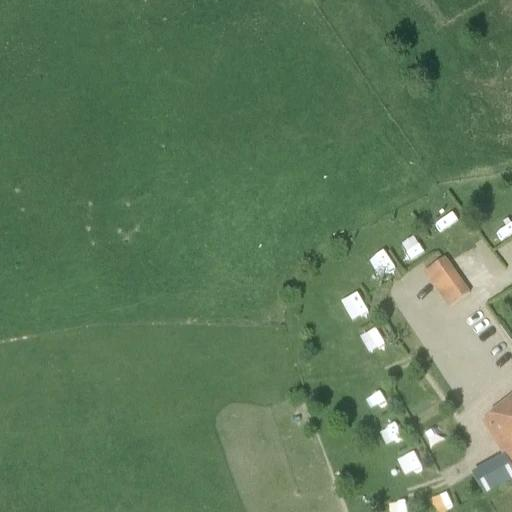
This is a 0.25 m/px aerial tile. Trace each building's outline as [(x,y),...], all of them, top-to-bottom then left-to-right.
[(438,216),(445,231),(458,226),(451,210),(438,216)] [(372,262),(384,281),(401,270),(389,251),(372,262)] [(447,262),(428,272),(446,307),(466,297),(447,262)] [(363,294),(345,301),(352,321),(371,315),(363,294)] [(380,332),(365,338),(371,353),(385,347),(380,332)] [(383,389),(365,398),(373,415),(391,406),(383,389)] [(511,397),(491,414),(482,422),(511,468),(511,397)] [(382,429),(391,448),(407,440),(398,421),(382,429)] [(488,464),(474,472),(486,495),(501,486),(488,464)]
